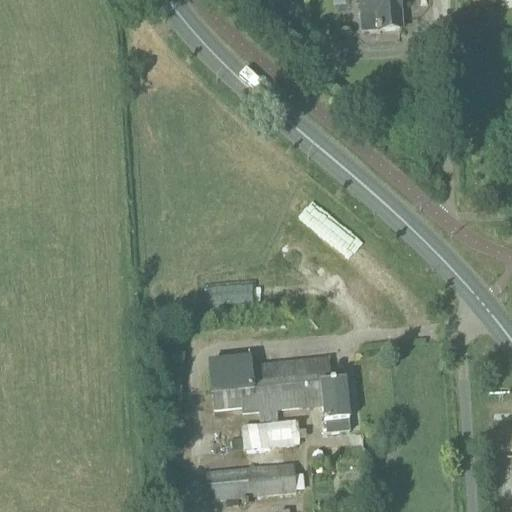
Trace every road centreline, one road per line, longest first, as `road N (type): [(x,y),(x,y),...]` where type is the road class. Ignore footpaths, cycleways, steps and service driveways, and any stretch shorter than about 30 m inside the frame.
road 1 (secondary): [(479,306),(379,202),(178,28),(159,0)]
road 2 (unclassified): [(479,306),(461,329),(473,511)]
